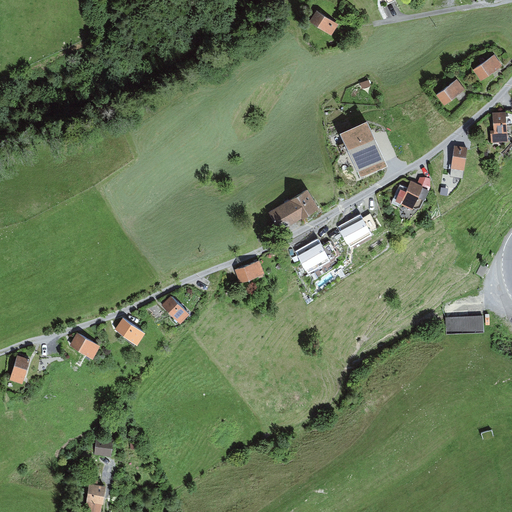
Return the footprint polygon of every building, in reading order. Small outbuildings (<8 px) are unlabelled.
[(340,24),(319,11),(313,22),(334,34),(340,24)] [(480,78),(501,63),(495,54),(474,68),(480,78)] [(446,103),(465,86),(456,77),(437,94),(446,103)] [(508,137),(506,113),(492,114),(494,138),(508,137)] [(387,167),(365,120),(339,132),(362,179),(387,167)] [(469,148),(455,145),(450,169),(464,172),(469,148)] [(424,190),(407,183),(399,202),(416,209),(424,190)] [(319,207),(308,189),(275,209),(286,227),(319,207)] [(359,214),(337,226),(348,245),(369,233),(359,214)] [(328,256),(319,239),(298,251),(307,268),(328,256)] [(265,272),(260,259),(235,268),(239,281),(265,272)] [(172,296),(163,306),(182,322),(191,312),(172,296)] [(486,316),(449,318),(449,334),(486,333),(486,316)] [(124,317),(118,327),(138,341),(145,332),(124,317)] [(78,332),(71,345),(93,355),(99,342),(78,332)] [(32,359),(16,354),(9,379),(25,383),(32,359)] [(116,440),(102,438),(101,452),(115,453),(116,440)] [(98,480),(90,479),(86,511),(87,511),(100,511),(101,505),(104,505),(106,486),(97,485),(98,480)]
